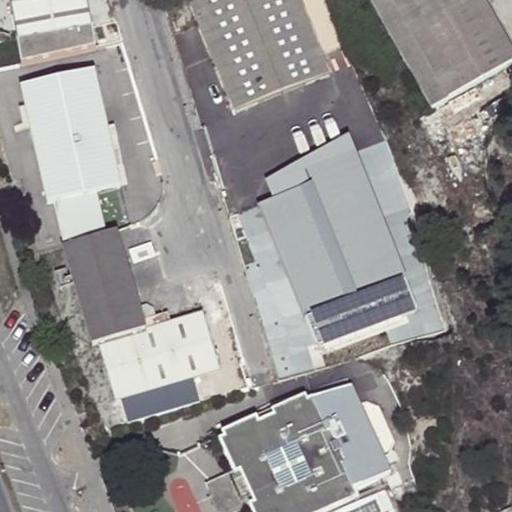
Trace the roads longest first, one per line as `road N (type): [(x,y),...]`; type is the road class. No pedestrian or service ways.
road 1 (unclassified): [(140,0),(183,187),(224,264),(259,370)]
road 2 (unknown): [(259,370),(236,408),(46,484)]
